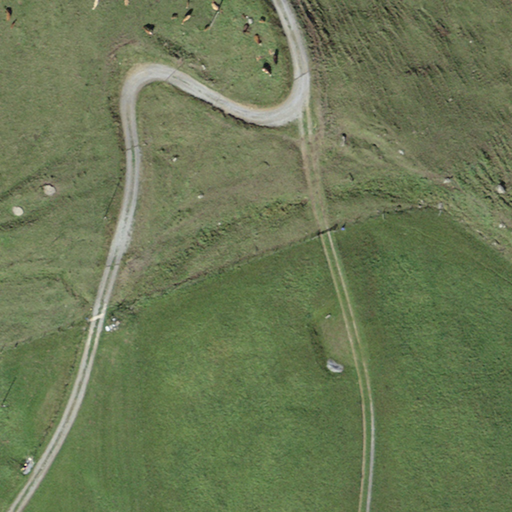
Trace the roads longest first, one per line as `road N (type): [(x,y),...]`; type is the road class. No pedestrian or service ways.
road 1 (track): [(278,0),(303,76),(295,106),(273,116),(236,111),(177,75),(151,75),(130,97),(129,214),(88,373),(66,434),(14,511)]
road 2 (track): [(303,76),(327,239),(368,391),(359,511)]
